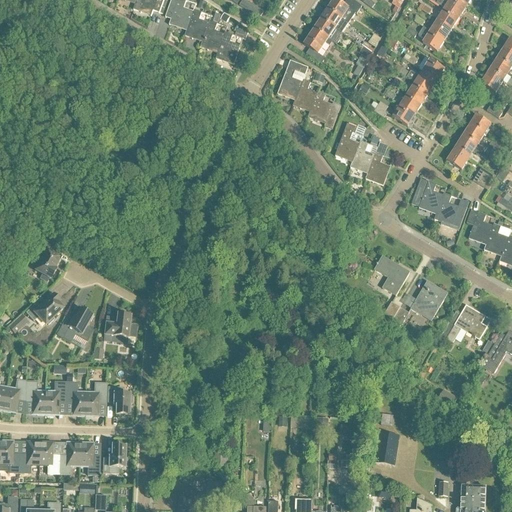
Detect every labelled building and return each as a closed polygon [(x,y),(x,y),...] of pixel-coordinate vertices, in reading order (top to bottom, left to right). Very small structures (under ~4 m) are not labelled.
[(138,0),(137,4),(136,4),(134,12),(141,15),(142,12),(152,16),(153,13),(160,15),(165,1),(162,0),(138,0)] [(178,27),(188,30),(194,14),(184,10),(186,3),(183,2),(183,0),(172,0),(166,19),(172,21),(170,27),(177,30),(178,27)] [(335,1),(328,11),(348,25),(355,15),(357,16),(363,8),(351,0),(348,0),(343,7),(335,1)] [(445,11),(459,20),(467,9),(452,0),(445,0),(440,8),(445,11)] [(452,0),(467,9),(472,0),(452,0)] [(240,7),(244,10),(248,4),(244,1),(240,7)] [(204,12),(207,4),(201,2),(198,10),(204,12)] [(248,4),(244,10),(260,20),(264,14),(248,4)] [(422,12),(429,17),(432,12),(425,7),(422,12)] [(328,11),(321,21),(335,31),(336,31),(342,35),(349,25),(348,25),(328,11)] [(445,11),(438,22),(452,32),(459,20),(445,11)] [(194,38),(203,42),(209,25),(199,22),(202,14),(194,12),(194,14),(188,30),(185,38),(193,41),(194,38)] [(221,21),(227,25),(230,19),(224,15),(221,21)] [(414,23),(422,28),(425,24),(417,19),(414,23)] [(321,21),(314,31),(329,41),(328,41),(337,47),(340,43),(338,41),(342,35),(336,31),(335,31),(321,21)] [(438,22),(430,34),(445,43),(452,32),(438,22)] [(209,50),(219,53),(225,37),(215,33),(217,26),(210,23),(209,25),(203,42),(201,50),(208,52),(209,50)] [(445,43),(430,34),(423,29),(418,37),(425,42),(423,45),(437,55),(445,43)] [(407,35),(415,40),(418,35),(410,30),(407,35)] [(248,35),(237,31),(235,38),(246,42),(248,35)] [(329,41),(314,31),(304,47),(310,51),(307,56),(322,66),(326,61),(319,56),(328,41),(329,41)] [(225,37),(219,53),(216,61),(224,64),(224,61),(235,65),(241,48),(230,45),(233,37),(225,35),(225,37)] [(374,37),(372,41),(378,45),(381,40),(374,37)] [(394,51),(399,42),(392,38),(388,47),(394,51)] [(503,52),(511,57),(511,40),(503,52)] [(378,45),(372,41),(369,45),(376,49),(378,45)] [(360,55),(370,60),(373,55),(363,49),(360,55)] [(511,57),(503,52),(496,63),(511,72),(511,70),(511,57)] [(403,61),(414,68),(417,63),(406,56),(403,61)] [(362,57),(359,62),(366,65),(368,61),(362,57)] [(366,65),(359,62),(357,66),(363,70),(366,65)] [(430,62),(423,73),(437,83),(445,71),(430,62)] [(286,97),(296,101),(303,82),(304,82),(308,70),(291,63),(288,70),(278,97),(285,99),(286,97)] [(511,73),(511,72),(496,63),(489,75),(503,84),(508,77),(511,79),(511,73)] [(394,71),(415,85),(430,94),(437,83),(423,73),(419,79),(411,73),(410,75),(402,70),(397,67),(394,71)] [(317,75),(314,82),(322,85),(325,78),(323,78),(317,75)] [(503,84),(489,75),(481,86),(496,95),(503,84)] [(403,86),(395,81),(392,86),(400,91),(403,86)] [(302,109),(311,112),(318,96),(308,92),(311,85),(304,82),(303,82),(296,101),(293,108),(301,111),(302,109)] [(415,85),(408,96),(423,106),(430,94),(415,85)] [(366,97),(370,90),(363,86),(359,92),(366,97)] [(385,97),(392,102),(395,97),(388,93),(385,97)] [(318,96),(311,112),(308,120),(316,123),(317,120),(327,124),(325,128),(332,131),(341,108),(334,106),(333,108),(323,104),(326,97),(318,94),(318,96)] [(408,96),(401,108),(415,117),(423,106),(408,96)] [(374,114),(384,120),(388,115),(385,113),(388,109),(381,104),(374,114)] [(487,113),(499,121),(503,115),(491,107),(487,113)] [(415,117),(401,108),(393,119),(408,128),(415,117)] [(477,117),(469,129),(484,138),(491,127),(477,117)] [(344,158),(354,162),(360,146),(350,142),(353,135),(354,136),(354,135),(355,136),(358,130),(348,126),(335,158),(343,161),(344,158)] [(469,129),(462,140),(477,149),(484,138),(469,129)] [(497,137),(504,142),(507,137),(500,132),(497,137)] [(380,141),(374,138),(370,147),(377,150),(380,141)] [(462,140),(455,152),(469,161),(474,154),(482,159),(482,160),(490,164),(493,160),(477,149),(462,140)] [(489,148),(497,153),(500,148),(492,143),(489,148)] [(359,170),(369,174),(375,157),(365,154),(368,146),(361,144),(360,146),(354,162),(351,170),(358,173),(359,170)] [(469,161),(455,152),(452,156),(451,156),(449,156),(446,160),(447,162),(448,163),(447,163),(462,172),(469,161)] [(386,159),(393,162),(395,156),(387,153),(386,159)] [(375,157),(369,174),(366,182),(373,184),(374,182),(385,186),(391,169),(380,165),(383,158),(376,155),(375,157)] [(485,176),(490,179),(495,182),(497,179),(482,169),(480,173),(485,176)] [(496,181),(503,185),(509,175),(502,171),(496,181)] [(473,183),(478,186),(485,176),(480,173),(473,183)] [(478,186),(483,189),(490,179),(485,176),(478,186)] [(490,179),(483,189),(488,193),(495,182),(490,179)] [(428,211),(437,214),(443,198),(433,194),(436,187),(429,184),(426,192),(418,189),(412,206),(420,209),(419,210),(427,213),(428,211)] [(444,196),(443,198),(437,214),(434,222),(441,224),(441,226),(452,230),(452,228),(460,231),(467,210),(459,207),(459,209),(449,206),(451,198),(444,196)] [(511,200),(509,205),(502,200),(499,205),(511,213),(511,200)] [(477,241),(487,245),(493,228),(483,225),(486,217),(479,215),(472,212),(467,225),(474,228),(469,241),(477,244),(477,241)] [(493,253),(503,256),(509,238),(511,233),(494,226),(493,228),(487,245),(484,253),(492,255),(493,253)] [(511,239),(509,238),(503,256),(500,264),(507,267),(508,264),(511,265),(511,239)] [(37,254),(44,258),(35,273),(42,277),(40,281),(46,285),(49,280),(50,281),(55,272),(54,271),(59,261),(50,256),(53,250),(41,244),(38,249),(40,250),(37,254)] [(375,272),(391,282),(389,286),(386,284),(382,290),(396,298),(410,274),(383,258),(378,266),(377,266),(377,267),(375,272)] [(423,315),(433,321),(448,297),(427,284),(411,311),(422,317),(423,315)] [(34,307),(25,315),(33,324),(38,319),(45,327),(46,326),(48,327),(54,322),(52,320),(62,311),(57,305),(59,304),(53,298),(38,311),(34,307)] [(385,316),(393,321),(400,309),(392,304),(385,316)] [(441,338),(454,346),(463,332),(473,338),(473,339),(476,341),(477,340),(480,342),(487,330),(481,326),(485,319),(466,308),(455,327),(450,324),(441,338)] [(400,309),(393,321),(393,322),(402,327),(409,314),(400,309)] [(90,317),(91,315),(83,311),(82,313),(81,312),(76,321),(74,320),(72,322),(67,319),(57,337),(70,344),(74,337),(87,344),(93,333),(86,329),(92,318),(90,317)] [(136,340),(137,327),(129,326),(130,319),(127,318),(128,316),(119,315),(119,317),(117,317),(117,320),(116,327),(114,327),(113,330),(105,329),(104,343),(120,345),(120,347),(127,348),(127,340),(128,339),(136,340)] [(15,336),(21,330),(15,324),(9,329),(15,336)] [(502,336),(501,335),(482,369),(494,376),(506,356),(505,356),(506,354),(511,357),(511,334),(509,333),(505,340),(501,337),(502,336)] [(93,362),(102,363),(103,352),(95,351),(93,362)] [(485,382),(480,378),(475,385),(481,389),(485,382)] [(17,404),(25,405),(26,384),(17,382),(16,390),(15,392),(6,390),(2,414),(11,415),(11,413),(15,414),(17,404)] [(37,418),(45,418),(46,394),(37,394),(37,392),(37,384),(26,384),(25,405),(33,405),(33,416),(37,416),(37,418)] [(58,406),(65,406),(66,385),(55,385),(54,392),(54,394),(46,394),(45,418),(53,418),(53,416),(57,416),(58,406)] [(77,419),(85,419),(86,395),(77,395),(77,393),(77,385),(66,385),(65,406),(73,406),(73,417),(77,417),(77,419)] [(86,395),(85,419),(93,419),(93,417),(97,417),(98,407),(106,407),(106,386),(95,386),(94,393),(94,395),(86,395)] [(118,418),(118,420),(126,420),(126,418),(129,418),(129,406),(131,406),(132,398),(129,398),(129,396),(123,396),(123,390),(108,390),(108,405),(114,405),(114,407),(116,408),(116,418),(118,418)] [(438,403),(452,411),(458,400),(444,393),(438,403)] [(291,430),(311,431),(312,419),(292,418),(291,430)] [(327,437),(328,421),(317,421),(316,437),(327,437)] [(347,439),(351,432),(342,428),(339,435),(347,439)] [(375,466),(395,469),(399,439),(379,436),(375,466)] [(8,476),(19,476),(19,456),(12,456),(12,446),(8,446),(8,443),(0,443),(0,473),(8,474),(8,476)] [(31,468),(39,468),(40,444),(31,444),(31,446),(27,446),(27,456),(19,456),(19,476),(30,476),(30,470),(31,468)] [(48,477),(59,477),(59,457),(52,457),(52,447),(48,447),(48,445),(40,444),(39,468),(47,468),(48,470),(48,477)] [(71,469),(79,469),(80,445),(71,445),(71,447),(67,447),(67,457),(59,457),(59,477),(70,477),(70,471),(71,469)] [(80,445),(79,469),(87,469),(88,471),(88,478),(99,478),(100,458),(92,458),(92,448),(88,448),(88,446),(80,445)] [(122,449),(122,447),(114,446),(114,448),(112,448),(112,458),(109,458),(109,461),(103,461),(103,475),(118,476),(118,470),(124,470),(124,469),(127,469),(127,461),(124,461),(125,449),(122,449)] [(215,468),(229,469),(229,453),(215,452),(215,468)] [(342,470),(360,470),(360,458),(342,457),(342,470)] [(328,458),(328,471),(338,470),(338,458),(328,458)] [(484,511),(486,489),(472,489),(472,477),(463,477),(461,510),(458,510),(457,511),(456,511),(484,511)] [(439,499),(447,499),(448,485),(440,485),(439,499)] [(207,498),(222,499),(222,486),(207,486),(207,498)] [(386,492),(386,490),(379,490),(379,499),(385,500),(385,501),(391,501),(392,492),(386,492)] [(197,511),(198,505),(200,506),(200,493),(180,492),(178,511),(197,511)] [(253,511),(254,509),(254,500),(248,496),(242,505),(248,509),(247,511),(253,511)] [(0,511),(16,511),(17,500),(8,500),(8,507),(0,506),(0,511)] [(93,511),(104,511),(105,503),(105,501),(94,500),(93,511)] [(311,511),(312,502),(295,501),(294,511),(311,511)] [(431,511),(432,508),(418,501),(416,511),(431,511)] [(32,511),(33,503),(21,503),(20,511),(32,511)]
